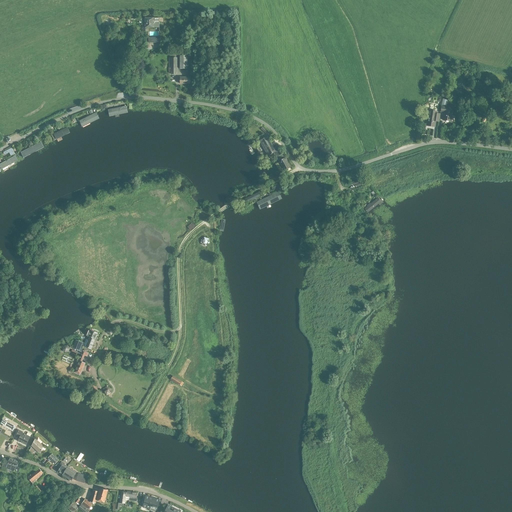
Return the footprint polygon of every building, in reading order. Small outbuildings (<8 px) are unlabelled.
[(148,27),(160,27),(159,17),(153,17),(145,17),(145,18),(143,18),(143,31),(149,31),(148,27)] [(171,74),(177,74),(177,58),(169,58),(169,67),(171,67),(171,74)] [(449,107),(443,106),(442,112),(445,113),(444,119),(452,120),(453,111),(449,110),(449,107)] [(109,110),(110,117),(129,113),(127,107),(109,110)] [(430,110),(428,125),(435,126),(436,119),(440,120),(441,114),(437,113),(438,111),(430,110)] [(98,113),(80,121),(83,129),(100,120),(98,113)] [(68,128),(52,136),(55,141),(71,133),(68,128)] [(261,140),(269,155),(275,152),(267,137),(261,140)] [(19,153),(22,160),(44,148),(41,142),(19,153)] [(11,148),(3,152),(4,155),(9,153),(10,156),(14,154),(11,148)] [(277,157),(281,164),(284,170),(290,166),(283,153),(281,154),(279,150),(275,152),(277,156),(277,157)] [(0,163),(0,170),(16,161),(13,156),(0,163)] [(359,208),(368,218),(388,199),(379,190),(359,208)] [(245,198),(247,203),(260,196),(258,192),(245,198)] [(91,350),(97,333),(90,330),(85,343),(76,340),(73,348),(70,347),(70,348),(68,345),(64,346),(63,349),(65,352),(69,352),(76,355),(78,350),(81,352),(83,346),(86,347),(85,348),(91,350)] [(87,357),(89,353),(83,351),(74,372),(79,374),(81,374),(85,363),(82,362),(84,356),(87,357)] [(181,386),(184,383),(173,376),(171,380),(181,386)] [(94,394),(99,391),(96,383),(90,385),(94,394)] [(3,425),(13,431),(16,426),(7,421),(6,421),(3,419),(1,423),(3,425)] [(27,435),(23,433),(23,432),(19,430),(16,437),(19,439),(18,441),(26,445),(32,434),(28,432),(27,435)] [(35,440),(29,452),(30,453),(35,451),(40,454),(44,447),(35,440)] [(54,463),(58,460),(52,455),(49,458),(49,459),(48,459),(51,462),(52,461),(54,463)] [(10,470),(14,460),(9,458),(7,464),(4,462),(2,467),(6,469),(10,470)] [(18,473),(20,468),(16,467),(18,462),(14,460),(10,470),(18,473)] [(67,467),(63,465),(64,463),(61,462),(59,465),(58,466),(60,468),(57,472),(62,475),(67,467)] [(71,480),(76,472),(67,467),(62,475),(71,480)] [(33,484),(37,481),(35,479),(43,473),(39,469),(28,477),(33,484)] [(84,483),(86,476),(78,473),(76,481),(84,483)] [(105,502),(108,490),(100,488),(98,492),(96,500),(105,502)] [(95,503),(96,500),(98,492),(93,490),(90,502),(89,503),(85,499),(83,502),(80,500),(76,497),(68,507),(74,511),(75,510),(76,511),(79,508),(83,511),(88,511),(90,510),(89,509),(92,505),(94,505),(95,503)] [(129,495),(130,492),(128,492),(128,493),(121,492),(120,503),(116,502),(116,504),(112,503),(112,506),(113,506),(112,511),(115,511),(115,509),(119,510),(120,506),(123,507),(124,504),(125,504),(126,500),(129,500),(130,497),(129,497),(130,495),(129,495)] [(129,500),(137,501),(138,498),(136,497),(137,493),(130,492),(129,495),(130,495),(129,497),(130,497),(129,500)] [(27,495),(23,498),(28,504),(32,501),(27,495)] [(143,507),(157,511),(160,499),(146,495),(143,507)]
